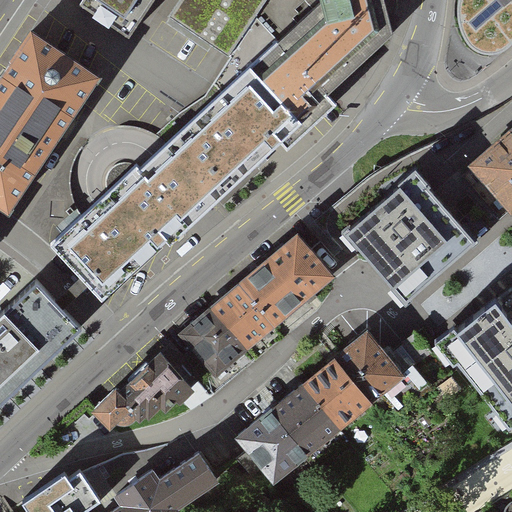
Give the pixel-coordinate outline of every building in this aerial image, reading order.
[(66,0),(124,37),(148,0),(66,0)] [(264,0),(178,0),(169,14),(229,53),(264,0)] [(302,0),(281,21),(330,74),(386,23),(380,0),(302,0)] [(470,46),(481,53),(490,53),(500,50),(509,42),(511,38),(511,0),(456,0),(455,12),(458,24),(463,36),(470,46)] [(330,74),(281,21),(144,146),(141,142),(55,222),(107,276),(170,217),(174,222),(284,120),(292,127),(340,83),(330,74)] [(19,45),(0,72),(0,122),(44,152),(86,90),(19,45)] [(511,118),(472,154),(511,199),(511,118)] [(0,122),(0,213),(2,215),(44,152),(0,122)] [(342,218),(406,298),(482,237),(418,158),(342,218)] [(303,299),(331,275),(294,231),(265,255),(303,299)] [(275,323),(303,299),(265,255),(237,279),(275,323)] [(0,403),(45,361),(82,326),(36,278),(0,312),(0,403)] [(246,347),(275,323),(237,279),(208,302),(246,347)] [(440,331),(509,427),(511,424),(511,309),(498,289),(440,331)] [(218,371),(246,347),(208,302),(180,326),(218,371)] [(371,398),(402,372),(363,325),(331,352),(371,398)] [(157,344),(95,405),(108,418),(112,414),(118,418),(126,418),(133,413),(136,416),(142,410),(145,414),(159,400),(164,406),(175,396),(179,400),(195,384),(157,344)] [(339,425),(371,398),(331,352),(300,378),(339,425)] [(308,451),(339,425),(300,378),(268,405),(308,451)] [(276,478),(308,451),(268,405),(237,431),(276,478)] [(98,511),(169,511),(220,480),(198,447),(159,473),(153,463),(114,489),(120,498),(98,511)] [(78,466),(27,501),(34,511),(84,511),(102,500),(78,466)]
